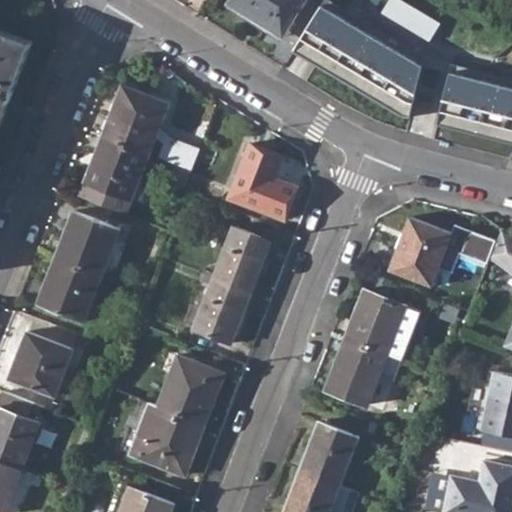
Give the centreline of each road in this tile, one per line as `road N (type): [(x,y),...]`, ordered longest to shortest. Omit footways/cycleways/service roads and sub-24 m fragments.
road 1 (residential): [(370,145),(227,511)]
road 2 (residential): [(110,0),(0,270)]
road 3 (residential): [(119,0),(370,145)]
road 4 (residential): [(370,145),(511,186)]
